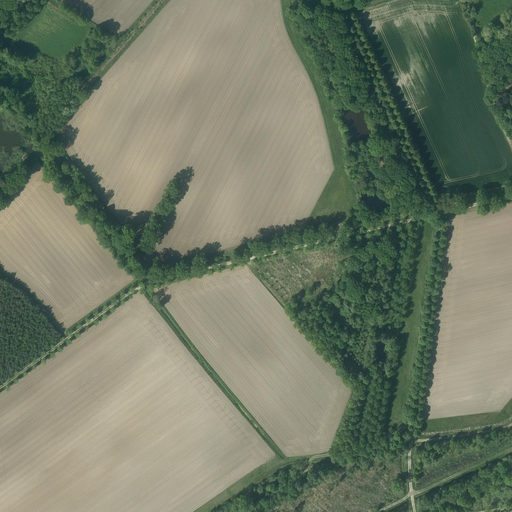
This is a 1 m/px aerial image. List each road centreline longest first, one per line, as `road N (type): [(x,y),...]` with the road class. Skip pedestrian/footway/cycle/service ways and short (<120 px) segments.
road 1 (track): [(511,196),(153,282),(0,387)]
road 2 (track): [(444,212),(408,450),(413,511)]
road 3 (track): [(275,511),(314,456),(414,425)]
